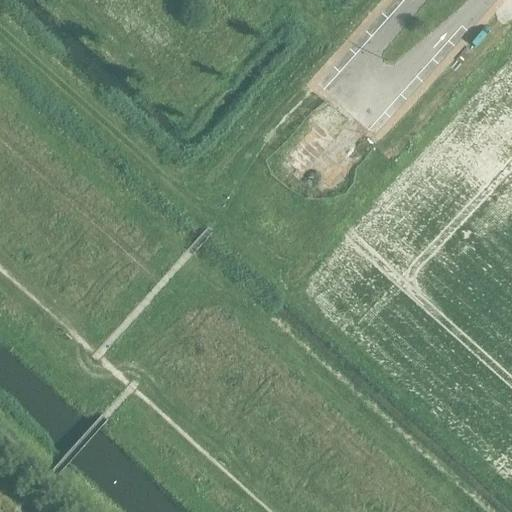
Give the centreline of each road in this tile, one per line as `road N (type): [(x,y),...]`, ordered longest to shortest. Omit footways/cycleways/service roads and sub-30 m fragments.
road 1 (track): [(217,221),(0,28)]
road 2 (unclassified): [(405,0),(340,74),(377,105),(474,0)]
